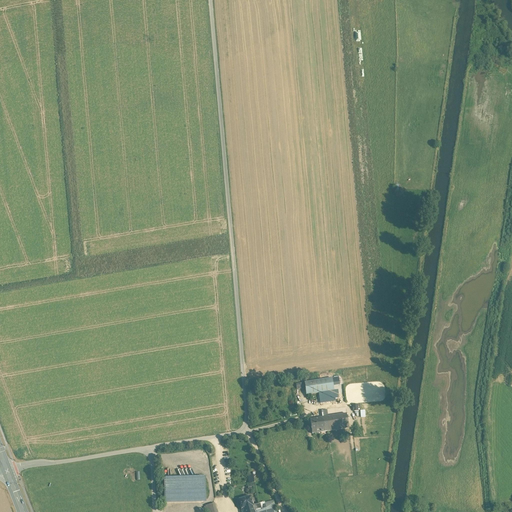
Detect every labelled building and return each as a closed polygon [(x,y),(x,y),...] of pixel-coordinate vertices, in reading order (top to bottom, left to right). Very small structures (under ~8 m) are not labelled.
[(339,377),(304,383),(306,395),(319,394),(320,404),(324,403),(322,395),(334,391),(333,386),(340,385),(339,377)] [(334,391),(322,395),(324,403),(335,401),(334,391)] [(367,408),(359,409),(361,424),(369,423),(369,424),(369,423),(371,423),(371,420),(374,420),(373,413),(370,413),(370,411),(368,411),(367,408)] [(347,414),(328,417),(327,413),(322,414),(322,418),(324,432),(327,432),(349,429),(347,414)] [(322,418),(310,420),(312,434),(324,432),(322,418)] [(178,474),(178,477),(187,477),(187,468),(177,468),(177,467),(173,467),(173,474),(178,474)] [(206,478),(164,479),(164,500),(206,499),(206,478)] [(250,497),(239,500),(241,509),(253,506),(250,497)] [(273,501),(254,506),(256,511),(275,506),(273,501)]
